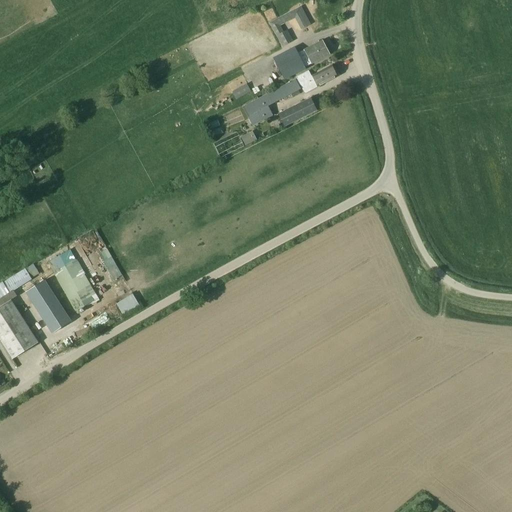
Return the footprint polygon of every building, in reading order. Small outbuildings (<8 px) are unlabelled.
[(295,19),(296,21),(301,30),(310,25),(301,7),(269,23),(282,47),(293,42),(287,31),(283,32),(281,28),(280,26),(295,19)] [(284,81),(306,70),(306,68),(311,65),(330,55),(323,42),(304,51),(304,50),(298,53),(297,51),(275,62),(284,81)] [(304,94),(318,88),(318,87),(337,77),(331,67),(312,76),(313,77),(312,77),(309,71),(296,78),(299,84),(300,84),(304,94)] [(300,94),(298,91),(301,90),(296,80),(243,108),(252,127),(273,116),(269,106),(290,95),(292,98),(300,94)] [(246,83),(231,91),(236,100),(251,92),(246,83)] [(285,127),(317,112),(311,99),(278,115),(285,127)] [(252,132),(241,137),(246,146),(257,140),(252,132)] [(107,248),(98,253),(108,270),(116,266),(107,248)] [(70,251),(48,263),(69,298),(90,285),(70,251)] [(33,264),(26,268),(32,278),(39,274),(33,264)] [(0,300),(32,280),(25,269),(0,284),(0,300)] [(71,323),(44,281),(27,292),(54,335),(71,323)] [(116,304),(122,314),(139,305),(132,294),(116,304)] [(38,342),(10,299),(0,306),(0,339),(13,359),(37,343),(38,342)]
